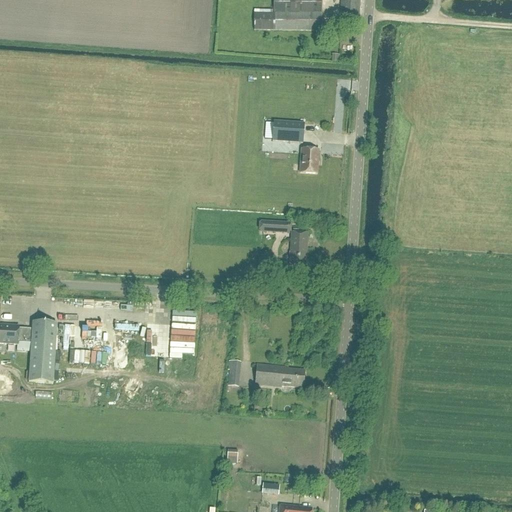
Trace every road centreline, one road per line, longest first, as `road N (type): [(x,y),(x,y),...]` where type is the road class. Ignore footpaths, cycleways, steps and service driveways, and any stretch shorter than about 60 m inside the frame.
road 1 (unclassified): [(0,281),(348,303)]
road 2 (tertiary): [(348,303),(369,0)]
road 3 (tertiary): [(333,511),(348,303)]
road 4 (track): [(511,28),(367,17)]
